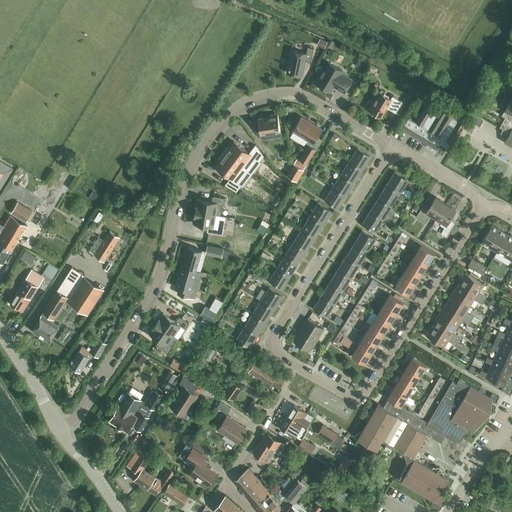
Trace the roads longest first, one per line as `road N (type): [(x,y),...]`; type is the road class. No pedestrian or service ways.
road 1 (residential): [(58,432),(156,290),(184,177),(231,110),(272,93),(303,95),(390,147)]
road 2 (residential): [(296,367),(361,394),(482,206)]
road 3 (residential): [(296,367),(270,340),(390,147)]
road 4 (residential): [(225,484),(287,381)]
